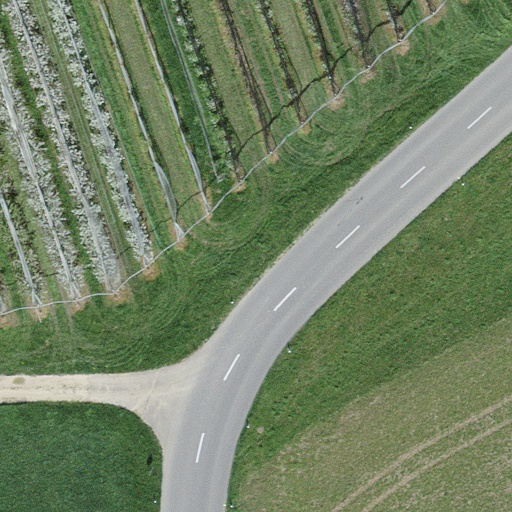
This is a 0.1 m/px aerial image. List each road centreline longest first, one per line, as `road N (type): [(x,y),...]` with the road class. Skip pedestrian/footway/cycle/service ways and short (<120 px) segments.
road 1 (tertiary): [(511,90),(353,230),(247,341),(205,417),(191,511)]
road 2 (track): [(205,417),(121,394),(0,394)]
